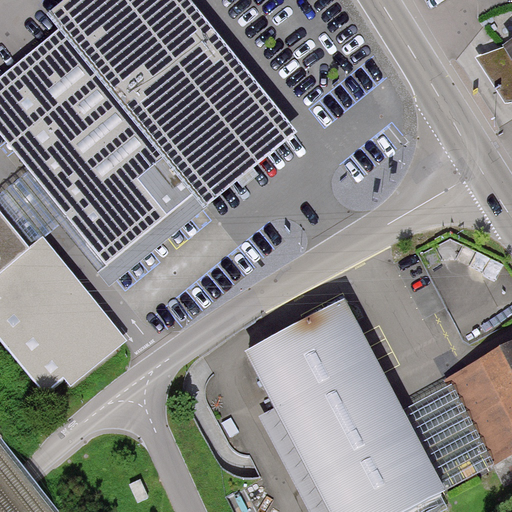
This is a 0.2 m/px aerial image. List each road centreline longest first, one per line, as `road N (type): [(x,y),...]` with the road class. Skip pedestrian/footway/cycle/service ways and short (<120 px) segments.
road 1 (unclassified): [(481,169),(287,277),(134,384)]
road 2 (primary): [(375,0),(481,169)]
road 3 (unclassified): [(134,384),(0,493)]
road 4 (residential): [(134,384),(191,511)]
